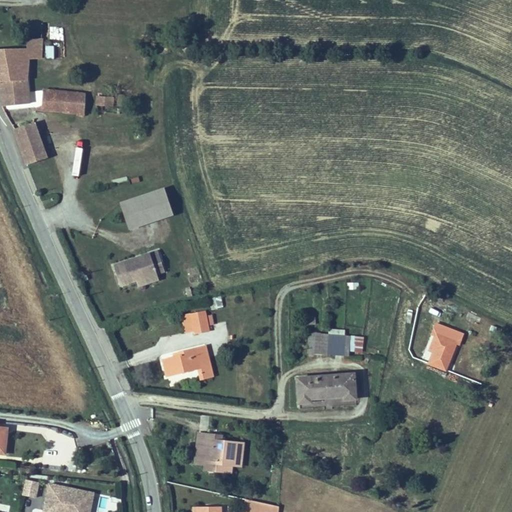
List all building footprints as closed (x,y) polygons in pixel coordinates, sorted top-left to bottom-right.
[(55,39),(55,24),(40,23),(39,38),(27,38),(27,50),(0,52),(0,82),(1,83),(2,101),(3,105),(28,103),(28,59),(42,57),(43,40),(55,39)] [(54,59),(54,46),(45,46),(45,59),(54,59)] [(85,114),(92,115),(91,97),(86,96),(85,93),(62,89),(62,81),(37,77),(36,108),(85,112),(85,114)] [(98,103),(113,102),(113,95),(98,94),(98,103)] [(49,158),(36,122),(16,129),(29,165),(49,158)] [(121,201),(130,229),(175,213),(165,186),(121,201)] [(149,252),(113,264),(120,284),(136,278),(156,272),(164,269),(159,253),(151,256),(149,252)] [(156,272),(136,278),(138,284),(158,277),(156,272)] [(221,296),(210,298),(211,310),(223,309),(221,296)] [(194,334),(209,330),(206,313),(181,317),(184,329),(193,328),(194,334)] [(425,378),(438,349),(415,339),(408,355),(413,357),(408,370),(425,378)] [(305,361),(309,342),(288,341),(287,360),(305,361)] [(314,343),(309,342),(305,361),(313,362),(314,343)] [(329,344),(314,343),(313,362),(328,363),(329,344)] [(203,377),(214,374),(207,345),(177,352),(178,356),(164,360),(169,374),(199,368),(203,377)] [(336,382),(312,384),(312,402),(327,401),(328,406),(337,405),(336,382)] [(293,403),(302,403),(301,388),(302,384),(282,385),(285,409),(293,409),(293,403)] [(301,388),(302,403),(312,402),(312,384),(302,384),(301,388)] [(9,429),(0,427),(0,453),(7,454),(9,429)] [(221,439),(209,437),(210,433),(199,432),(196,460),(206,461),(206,467),(218,469),(219,462),(232,463),(241,464),(244,442),(221,439)] [(232,463),(219,462),(218,469),(231,471),(232,463)] [(38,498),(41,483),(28,480),(25,496),(38,498)] [(87,511),(91,492),(46,484),(40,510),(50,511),(87,511)] [(94,511),(98,494),(91,492),(87,511),(94,511)] [(244,511),(280,511),(281,504),(247,497),(244,511)]
